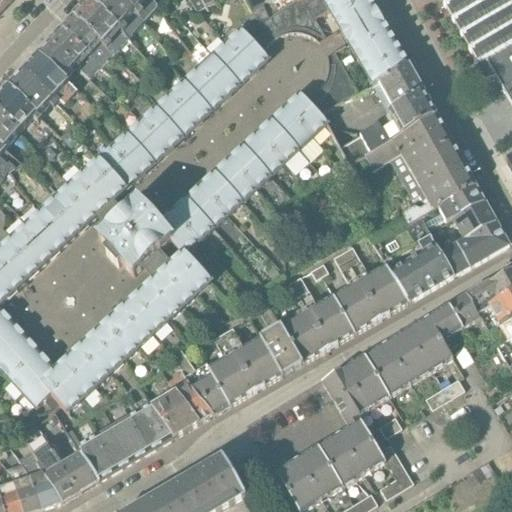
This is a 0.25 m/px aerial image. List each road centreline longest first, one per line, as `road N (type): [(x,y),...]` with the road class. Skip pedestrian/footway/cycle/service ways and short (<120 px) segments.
road 1 (residential): [(99,511),(511,261)]
road 2 (residential): [(511,214),(389,0)]
